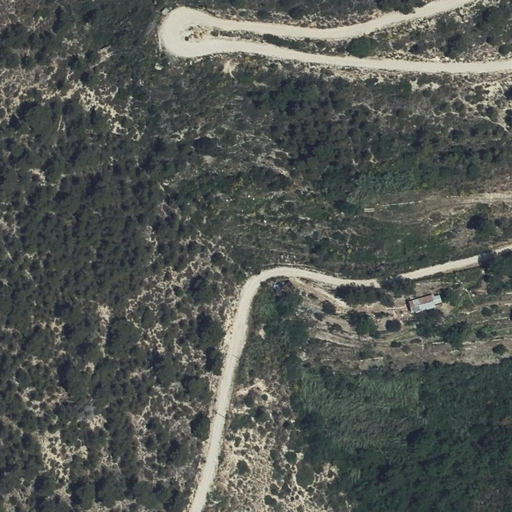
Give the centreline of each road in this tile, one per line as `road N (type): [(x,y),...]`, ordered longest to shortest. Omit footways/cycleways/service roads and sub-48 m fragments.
road 1 (track): [(460,0),(332,40),(187,15),(168,25),(169,42),(182,54),(247,47),(363,65),(511,64)]
road 2 (track): [(511,246),(388,278),(262,276),(247,294),(194,511)]
